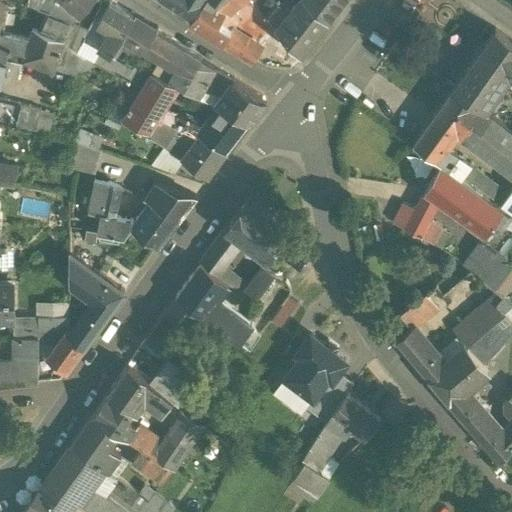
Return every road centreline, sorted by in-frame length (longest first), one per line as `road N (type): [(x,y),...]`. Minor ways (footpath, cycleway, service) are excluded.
road 1 (residential): [(0,482),(20,471),(197,223),(298,103)]
road 2 (residential): [(298,103),(350,291),(417,386),(511,486)]
road 3 (residential): [(298,103),(136,0)]
road 4 (residential): [(298,103),(379,0)]
